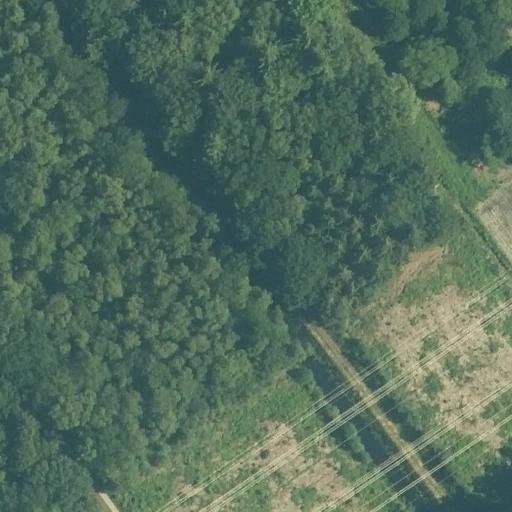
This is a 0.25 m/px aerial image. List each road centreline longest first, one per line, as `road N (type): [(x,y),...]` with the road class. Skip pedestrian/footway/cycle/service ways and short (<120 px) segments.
road 1 (track): [(70,0),(454,511)]
road 2 (track): [(101,511),(0,381)]
